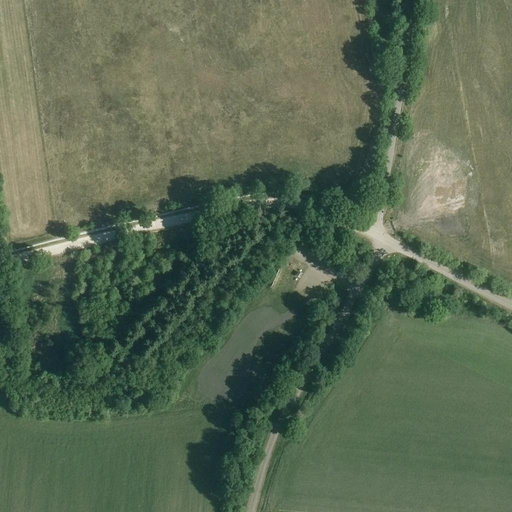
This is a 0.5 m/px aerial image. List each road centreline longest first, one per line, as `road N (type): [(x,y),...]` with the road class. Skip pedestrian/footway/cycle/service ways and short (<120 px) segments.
road 1 (track): [(378,234),(272,202),(0,261)]
road 2 (unclassified): [(251,511),(273,432),(374,259),(378,234)]
road 3 (unclassified): [(378,234),(414,0)]
road 4 (unclassified): [(511,301),(378,234)]
